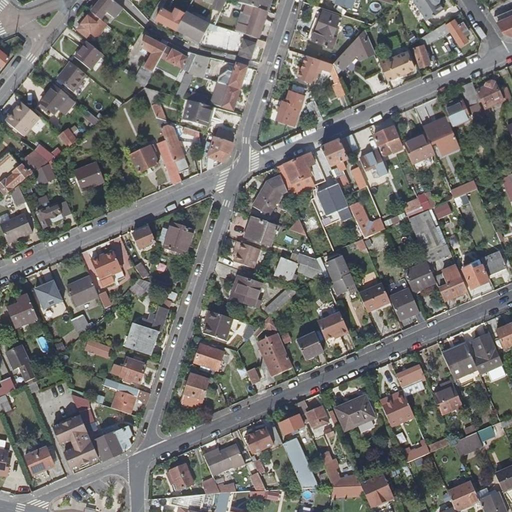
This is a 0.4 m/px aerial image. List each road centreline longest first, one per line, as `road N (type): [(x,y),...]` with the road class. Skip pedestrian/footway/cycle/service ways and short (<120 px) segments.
road 1 (residential): [(140,459),(511,297)]
road 2 (residential): [(238,174),(140,459)]
road 3 (residential): [(503,57),(238,174)]
road 4 (residential): [(238,174),(0,276)]
road 5 (residential): [(290,0),(238,174)]
road 6 (residential): [(17,511),(140,459)]
